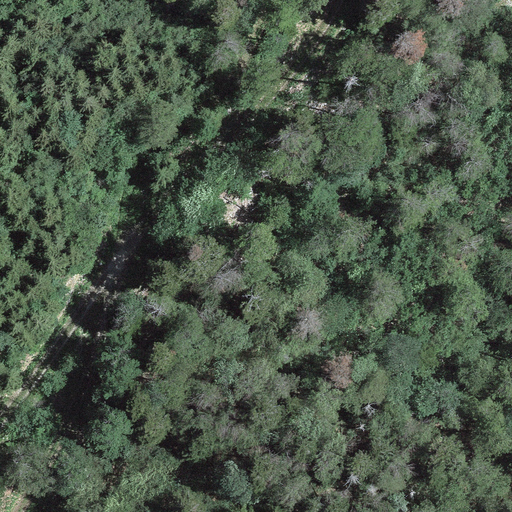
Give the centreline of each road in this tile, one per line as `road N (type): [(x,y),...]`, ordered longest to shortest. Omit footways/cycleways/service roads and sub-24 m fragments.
road 1 (track): [(23,511),(105,337),(134,184),(238,74),(272,0)]
road 2 (track): [(342,0),(327,33),(177,185),(0,424)]
